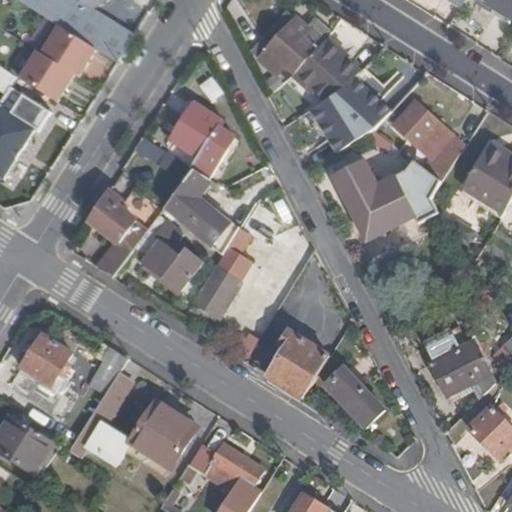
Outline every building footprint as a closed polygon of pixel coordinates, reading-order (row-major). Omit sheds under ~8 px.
[(96,52),(118,65),(132,43),(134,39),(88,11),(89,9),(106,0),(78,0),(80,3),(79,5),(70,0),(13,0),(59,28),(96,52)] [(462,11),(469,0),(448,0),(448,1),(462,11)] [(511,0),(480,0),(479,2),(511,22),(511,0)] [(287,67),(298,75),(299,74),(330,39),(315,28),(311,32),(298,22),(263,63),(279,77),(287,67)] [(96,52),(59,28),(42,55),(39,53),(22,81),(58,103),(75,77),(79,79),(96,52)] [(367,69),(330,39),(299,74),(333,102),(338,100),(345,96),(354,84),(359,79),(367,69)] [(215,79),(202,88),(214,104),(226,95),(215,79)] [(333,102),(315,112),(341,154),(376,134),(394,115),(359,79),(354,84),(345,96),(338,100),(333,102)] [(0,176),(19,185),(54,111),(12,91),(0,116),(0,176)] [(195,105),(171,144),(198,161),(193,169),(196,170),(211,180),(236,139),(219,127),(222,121),(195,105)] [(397,128),(419,147),(428,140),(437,148),(449,134),(417,106),(397,128)] [(144,139),(137,151),(158,164),(166,152),(144,139)] [(198,161),(171,144),(166,152),(193,169),(198,161)] [(511,206),(511,164),(506,160),(508,156),(492,146),(467,188),(507,214),(511,206)] [(449,180),(464,156),(449,147),(431,174),(446,185),(449,180)] [(444,189),(446,185),(431,174),(422,167),(414,178),(384,194),(371,171),(367,170),(354,177),(355,179),(340,186),(360,226),(362,225),(374,248),(421,224),(425,232),(445,222),(440,214),(434,204),(444,189)] [(200,198),(214,181),(211,180),(196,170),(166,211),(225,258),(236,241),(241,232),(200,198)] [(460,186),(449,180),(446,185),(444,189),(454,196),(460,186)] [(137,250),(159,220),(163,215),(134,193),(124,205),(110,193),(91,223),(120,245),(100,270),(115,280),(137,250)] [(511,206),(507,214),(500,225),(510,231),(511,227),(511,206)] [(159,220),(137,250),(149,260),(145,265),(182,294),(204,266),(178,245),(182,239),(159,220)] [(238,243),(236,241),(225,258),(221,265),(231,272),(243,253),(236,248),(238,243)] [(242,282),(219,269),(195,307),(218,321),(242,282)] [(306,400),(333,356),(292,330),(282,347),(287,351),(271,378),(306,400)] [(479,384),(462,353),(469,350),(459,331),(427,348),(436,364),(432,367),(449,399),(479,384)] [(76,354),(46,335),(24,369),(53,388),(76,354)] [(107,398),(121,376),(131,361),(112,350),(89,386),(107,398)] [(388,412),(348,370),(328,389),(369,431),(388,412)] [(137,386),(121,376),(107,398),(96,415),(113,426),(137,386)] [(82,397),(67,424),(81,431),(96,405),(82,397)] [(175,473),(200,433),(158,407),(133,446),(175,473)] [(471,432),(500,461),(511,449),(511,429),(492,411),(471,432)] [(60,445),(14,416),(0,439),(0,453),(39,478),(60,445)] [(118,467),(132,445),(103,427),(90,448),(118,467)] [(213,466),(241,483),(235,493),(246,500),(266,470),(226,446),(213,466)] [(349,511),(355,503),(341,494),(330,510),(304,495),(293,511),(349,511)]
